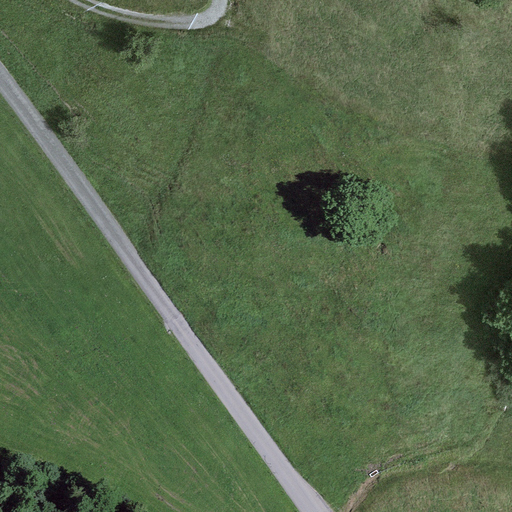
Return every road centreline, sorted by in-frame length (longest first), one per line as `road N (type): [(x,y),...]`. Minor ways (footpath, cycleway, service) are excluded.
road 1 (unclassified): [(312,511),(0,77)]
road 2 (track): [(221,0),(207,18),(175,22),(83,0)]
